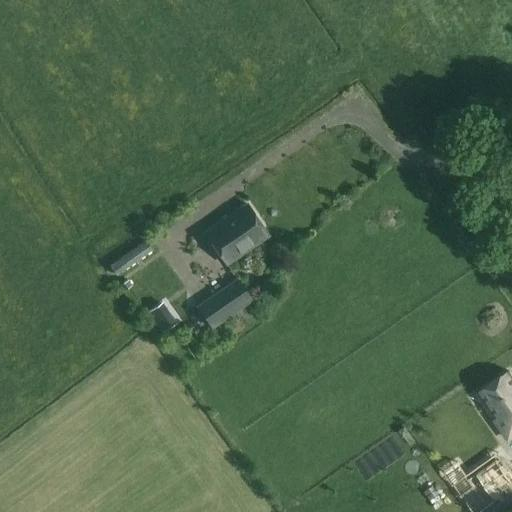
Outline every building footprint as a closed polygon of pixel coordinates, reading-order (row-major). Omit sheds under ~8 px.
[(225,264),(251,246),(267,235),(246,204),(204,233),(225,264)] [(109,267),(115,275),(151,249),(145,241),(109,267)] [(251,300),(237,280),(198,307),(211,327),(251,300)] [(161,304),(149,312),(162,332),(175,323),(161,304)] [(511,375),(509,371),(478,392),(496,418),(494,419),(508,439),(511,436),(511,375)] [(470,511),(485,511),(511,493),(511,481),(498,461),(471,480),(469,476),(453,487),(470,511)]
